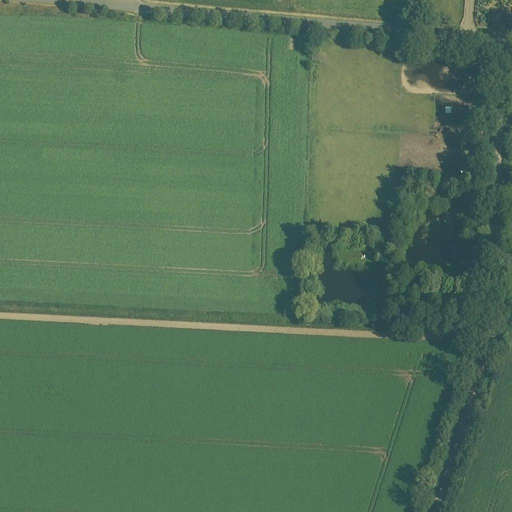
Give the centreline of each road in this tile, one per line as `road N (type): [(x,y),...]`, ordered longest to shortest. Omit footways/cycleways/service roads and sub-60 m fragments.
road 1 (track): [(432,511),(493,319),(504,34)]
road 2 (residential): [(66,0),(511,35)]
